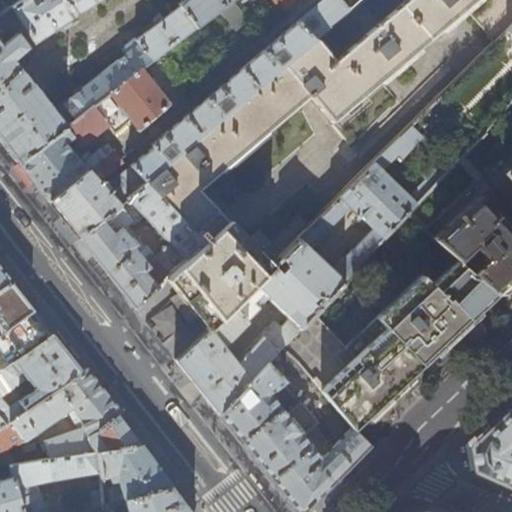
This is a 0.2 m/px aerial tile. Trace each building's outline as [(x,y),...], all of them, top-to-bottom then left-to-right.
[(0,0),(0,16),(12,9),(5,0),(0,0)] [(24,0),(12,9),(0,16),(0,138),(18,161),(140,69),(229,0),(185,0),(179,5),(180,6),(138,39),(137,38),(126,46),(131,52),(55,110),(32,81),(31,82),(13,59),(96,0),(24,0)] [(140,69),(18,161),(38,187),(60,214),(79,238),(144,182),(313,39),(347,10),(338,0),(321,0),(154,142),(151,145),(150,149),(130,166),(131,166),(105,188),(95,177),(104,178),(123,162),(113,148),(112,149),(107,145),(101,150),(100,149),(81,164),(66,145),(73,140),(78,147),(82,147),(108,127),(114,135),(130,122),(137,131),(169,105),(140,69)] [(511,0),(403,0),(332,61),(313,39),(144,182),(202,244),(167,277),(182,296),(208,328),(311,225),(299,214),(270,243),(258,231),(247,243),(198,190),(308,96),(351,147),(397,102),(380,82),(465,9),(494,43),(506,30),(511,24),(511,0)] [(405,154),(423,137),(411,125),(311,225),(208,328),(175,360),(190,379),(218,414),(280,347),(312,313),(451,164),(442,155),(424,173),(427,176),(406,198),(379,171),(400,150),(405,154)] [(511,164),(503,173),(511,183),(511,164)] [(102,267),(135,309),(167,277),(202,244),(144,182),(79,238),(102,267)] [(511,278),(511,220),(505,228),(476,198),(431,239),(455,261),(457,262),(471,250),(485,263),(472,276),(494,295),(511,278)] [(457,262),(455,261),(429,285),(420,275),(342,347),(312,313),(280,347),(298,364),(352,429),(405,379),(494,295),(472,276),(457,262)] [(0,428),(5,425),(0,417),(0,286),(9,281),(0,270),(0,428)] [(0,369),(51,334),(30,308),(9,281),(0,286),(0,369)] [(81,372),(80,371),(66,353),(51,334),(0,369),(0,417),(5,425),(81,372)] [(298,364),(280,347),(218,414),(250,454),(295,511),(302,511),(330,485),(369,445),(363,439),(352,429),(298,364)] [(81,372),(5,425),(0,428),(0,456),(23,442),(67,411),(72,418),(78,416),(79,418),(83,427),(44,440),(50,458),(98,451),(139,446),(116,416),(121,413),(104,393),(85,369),(81,372)] [(511,415),(508,420),(481,445),(485,469),(511,481),(511,415)] [(22,446),(23,452),(33,450),(32,444),(22,446)] [(139,446),(98,451),(100,476),(109,474),(111,482),(118,479),(120,485),(108,488),(110,502),(112,502),(123,498),(170,486),(153,463),(139,446)] [(98,451),(50,458),(10,465),(13,477),(22,511),(103,511),(100,511),(46,511),(40,490),(27,494),(24,484),(91,472),(92,480),(100,478),(100,476),(98,451)] [(22,511),(13,477),(0,480),(0,511),(22,511)] [(170,486),(123,498),(127,511),(114,511),(112,502),(110,502),(102,504),(103,511),(189,511),(179,498),(170,486)]
